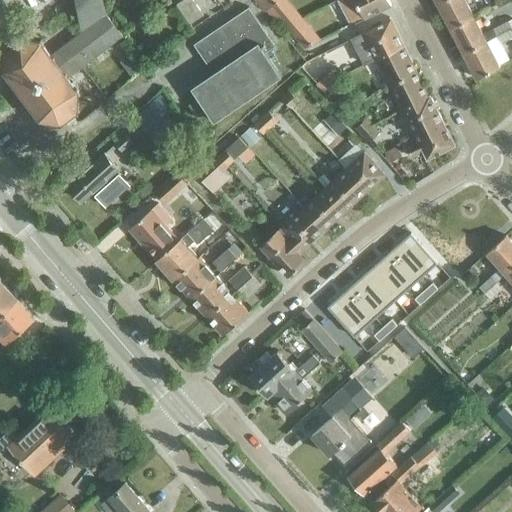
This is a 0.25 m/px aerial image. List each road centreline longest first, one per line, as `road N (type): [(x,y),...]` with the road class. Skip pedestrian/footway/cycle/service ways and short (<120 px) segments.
road 1 (residential): [(195,385),(371,224),(484,158)]
road 2 (secondary): [(175,403),(0,204)]
road 3 (residential): [(484,158),(404,0)]
road 4 (residential): [(308,511),(195,385)]
road 5 (secondary): [(270,511),(175,403)]
road 6 (residential): [(233,511),(168,438),(163,425),(175,403)]
